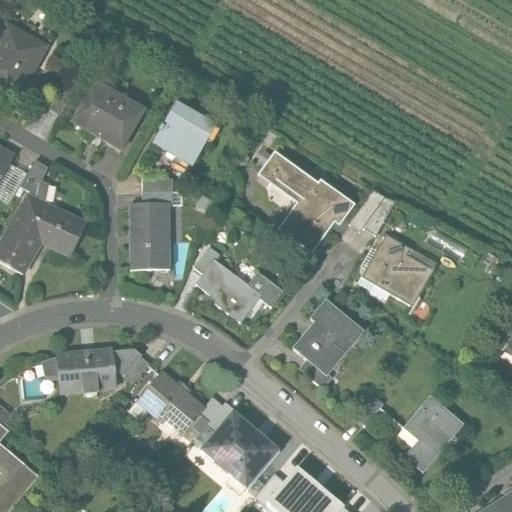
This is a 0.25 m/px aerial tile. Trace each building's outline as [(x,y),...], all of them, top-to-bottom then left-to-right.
[(19,21),(0,54),(0,81),(30,99),(61,45),(19,21)] [(69,79),(57,102),(73,110),(85,88),(69,79)] [(107,79),(84,119),(136,149),(159,109),(107,79)] [(188,101),(165,141),(206,164),(229,125),(188,101)] [(0,154),(0,187),(11,168),(17,158),(3,150),(0,154)] [(289,150),(272,172),(311,201),(292,227),(325,251),(349,219),(354,223),(369,202),(336,178),(333,182),(289,150)] [(28,177),(20,189),(32,194),(32,198),(48,207),(51,189),(42,184),(49,171),(35,164),(28,177)] [(11,168),(0,187),(0,202),(9,208),(20,189),(28,177),(11,168)] [(155,178),(155,203),(182,202),(185,202),(184,177),(155,178)] [(384,188),(362,219),(371,227),(373,224),(395,194),(384,188)] [(405,199),(395,194),(373,224),(386,232),(405,199)] [(29,197),(0,250),(0,261),(25,275),(42,244),(69,258),(86,227),(48,207),(32,198),(29,197)] [(155,203),(143,203),(143,269),(183,269),(182,202),(155,203)] [(436,263),(385,233),(361,275),(412,304),(436,263)] [(206,265),(216,272),(226,258),(228,259),(233,253),(221,245),(206,265)] [(216,272),(209,281),(224,293),(222,297),(254,321),(272,296),(274,294),(262,284),(228,259),(226,258),(216,272)] [(271,271),(262,284),(274,294),(272,296),(285,306),(296,290),(271,271)] [(317,322),(295,347),(309,359),(329,376),(330,374),(367,332),(329,299),(313,318),(317,322)] [(511,325),(499,348),(511,355),(511,325)] [(109,352),(60,356),(60,359),(61,376),(63,395),(113,391),(111,373),(110,355),(109,352)] [(134,353),(110,355),(111,373),(118,372),(124,377),(141,358),(134,353)] [(149,365),(141,358),(124,377),(132,384),(149,365)] [(60,359),(41,364),(44,378),(61,376),(60,359)] [(329,376),(309,359),(301,368),(324,389),(334,378),(330,374),(329,376)] [(172,369),(148,398),(175,421),(178,418),(193,431),(196,428),(215,405),(172,369)] [(234,402),(224,394),(215,405),(196,428),(205,436),(217,422),(234,402)] [(374,394),(356,416),(366,425),(385,403),(374,394)] [(237,399),(234,402),(217,422),(226,430),(246,407),(237,399)] [(428,399),(405,428),(420,440),(407,456),(426,472),(463,427),(428,399)] [(274,434),(276,432),(246,407),(226,430),(220,437),(250,463),(241,474),(259,489),(270,476),(293,449),(274,434)] [(0,428),(1,430),(10,419),(0,409),(0,428)] [(0,511),(12,511),(39,482),(0,448),(0,444),(8,436),(1,430),(0,428),(0,511)] [(363,511),(308,465),(296,479),(275,503),(286,511),(363,511)] [(287,472),(278,482),(266,495),(275,503),(296,479),(287,472)] [(259,489),(254,495),(261,501),(266,495),(278,482),(270,476),(259,489)] [(511,511),(511,490),(476,511),(511,511)]
